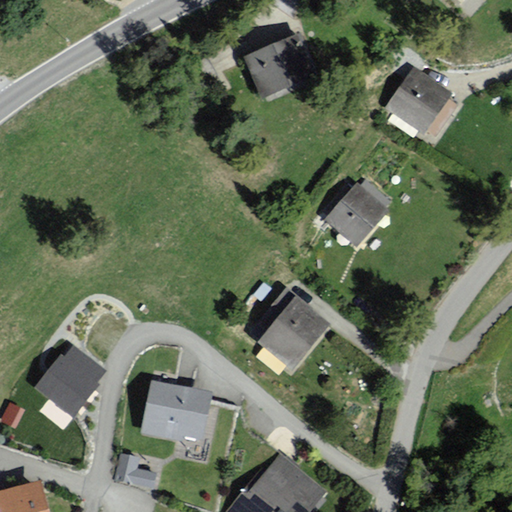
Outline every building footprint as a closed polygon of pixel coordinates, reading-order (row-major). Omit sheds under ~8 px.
[(286,46),(242,64),(256,99),(301,81),(286,46)] [(445,102),(408,77),(381,115),(418,141),(445,102)] [(380,215),(351,192),(324,225),(352,249),(380,215)] [(281,288),(250,326),(260,335),(291,296),(281,288)] [(318,328),(288,303),(255,343),(285,368),(318,328)] [(95,376),(68,352),(58,364),(55,362),(32,389),(67,418),(90,391),(85,388),(95,376)] [(200,399),(146,388),(137,432),(191,443),(200,399)] [(122,448),(116,473),(154,482),(157,468),(137,464),(139,452),(122,448)] [(297,511),(313,494),(272,459),(259,475),(257,473),(222,511),(297,511)] [(36,511),(31,490),(0,498),(0,511),(36,511)]
